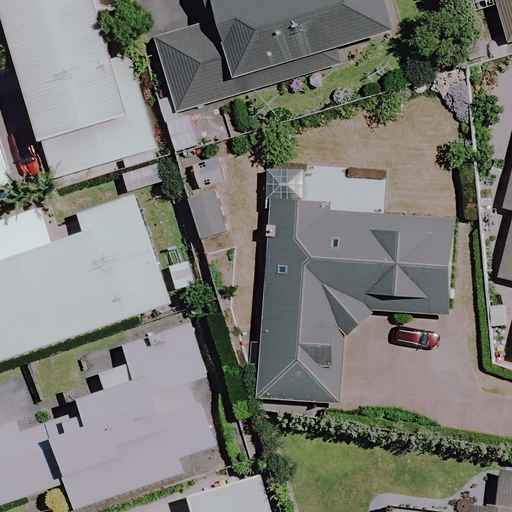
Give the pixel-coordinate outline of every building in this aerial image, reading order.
[(125,59),(108,0),(6,0),(59,182),(125,163),(128,171),(162,162),(132,57),(125,59)] [(214,0),(221,21),(157,40),(178,113),(344,64),(340,51),(400,33),(390,0),(214,0)] [(511,0),(498,0),(511,44),(511,43),(511,0)] [(220,190),(197,196),(208,239),(231,234),(220,190)] [(189,256),(164,264),(142,197),(82,217),(53,226),(47,206),(0,221),(0,364),(172,308),(202,298),(189,256)] [(338,405),(343,344),(379,312),(453,318),(461,222),(278,207),(262,399),(338,405)] [(216,378),(198,323),(129,346),(135,367),(104,377),(109,392),(86,400),(91,413),(26,434),(23,423),(0,430),(0,507),(71,484),(80,510),(189,474),(184,459),(221,447),(199,383),(216,378)] [(511,511),(511,474),(506,474),(504,497),(501,498),(499,498),(496,499),(494,501),(491,502),(489,504),(487,505),(485,507),(484,510),(482,511),(511,511)] [(273,511),(263,477),(193,498),(196,511),(273,511)]
